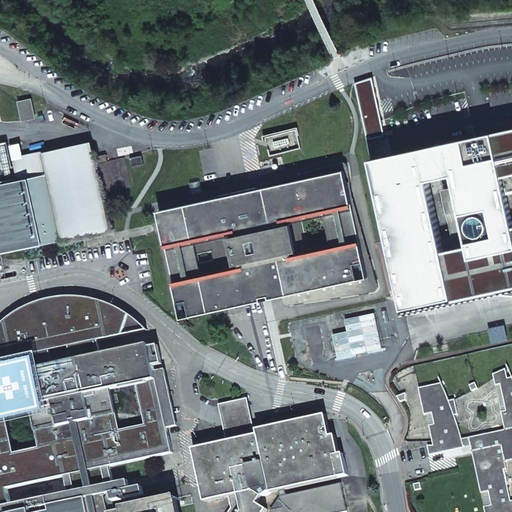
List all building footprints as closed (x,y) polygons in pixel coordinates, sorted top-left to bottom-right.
[(354,82),(366,139),(384,135),(371,76),(354,82)] [(22,106),(19,107),(22,121),(33,119),(32,112),(34,112),(32,98),(21,101),(22,106)] [(404,309),(454,297),(443,245),(441,238),(429,180),(453,175),(466,233),(468,239),(478,287),(511,280),(511,281),(511,128),(371,159),(404,309)] [(14,166),(18,181),(47,174),(61,240),(110,230),(105,193),(98,164),(96,157),(94,147),(14,166)] [(98,164),(105,193),(131,187),(124,158),(108,161),(106,154),(96,157),(98,164)] [(345,162),(343,162),(264,185),(265,188),(248,191),(239,193),(159,211),(174,278),(183,318),(282,296),(284,301),(284,303),(285,304),(286,304),(287,304),(374,291),(376,290),(377,289),(377,288),(378,287),(378,285),(370,259),(354,205),(353,195),(351,181),(349,170),(348,165),(347,164),(346,163),(345,162)] [(0,246),(2,253),(61,240),(47,174),(18,181),(0,185),(0,246)] [(466,233),(441,238),(443,245),(468,239),(466,233)] [(511,281),(511,280),(478,287),(479,292),(511,295),(511,281)] [(0,362),(3,362),(25,357),(29,372),(0,377),(0,511),(27,511),(44,509),(105,495),(109,494),(111,502),(142,495),(140,487),(128,489),(126,481),(116,483),(112,467),(173,453),(168,429),(156,372),(150,345),(99,356),(96,342),(124,336),(147,331),(141,324),(132,317),(124,311),(117,308),(113,306),(103,302),(93,299),(87,298),(79,297),(70,297),(63,297),(50,299),(44,300),(35,303),(29,306),(23,309),(19,311),(10,317),(5,321),(0,325),(0,362)] [(511,377),(508,378),(506,369),(494,374),(496,386),(501,385),(506,411),(502,412),(505,430),(463,439),(460,429),(455,416),(459,415),(455,399),(450,401),(442,383),(419,388),(425,415),(427,415),(432,413),(435,424),(430,426),(434,445),(428,446),(430,456),(447,452),(448,456),(473,451),(482,493),(489,491),(492,505),(485,507),(485,511),(511,511),(511,500),(511,501),(505,470),(507,469),(506,462),(511,460),(511,377)] [(166,370),(156,372),(168,429),(178,426),(172,399),(166,370)] [(476,383),(470,385),(472,391),(478,388),(476,383)] [(406,393),(397,397),(400,402),(406,400),(406,393)] [(250,438),(257,436),(251,410),(248,399),(219,405),(222,416),(228,443),(233,441),(231,429),(248,425),(250,438)] [(259,436),(327,420),(326,415),(258,431),(259,436)] [(267,511),(268,510),(260,505),(265,497),(272,493),(271,488),(279,486),(284,485),(338,473),(339,478),(349,476),(344,454),(340,455),(335,456),(331,437),(327,420),(259,436),(257,436),(250,438),(248,425),(231,429),(233,441),(228,443),(199,449),(211,501),(230,497),(233,509),(230,511),(267,511)] [(336,436),(331,437),(335,456),(340,455),(336,436)] [(211,501),(199,449),(194,450),(206,503),(211,501)] [(338,473),(284,485),(286,490),(339,478),(338,473)] [(271,511),(347,511),(348,511),(345,500),(342,501),(341,496),(344,496),(342,484),(287,496),(286,490),(284,485),(279,486),(280,491),(281,498),(277,504),(278,505),(274,511),(272,511),(271,511)] [(489,491),(482,493),(485,507),(492,505),(489,491)] [(179,511),(177,498),(113,511),(108,511),(105,495),(44,509),(44,511),(179,511)]
